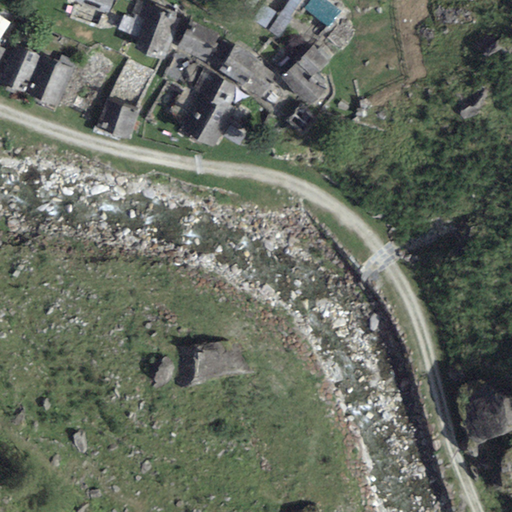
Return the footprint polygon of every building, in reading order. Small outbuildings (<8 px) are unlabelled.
[(110,0),(83,0),(108,8),(110,0)] [(181,13),(149,0),(136,0),(126,25),(143,32),(135,50),(161,60),(181,13)] [(289,0),(278,16),(264,6),(254,22),(277,38),(302,0),(289,0)] [(340,14),(322,0),(310,0),(304,8),(329,28),(340,14)] [(219,35),(191,21),(177,49),(205,63),(219,35)] [(315,77),(321,72),(336,58),(318,40),(299,60),(312,75),(315,77)] [(264,63),(237,44),(219,70),(260,99),(275,77),(261,67),(264,63)] [(41,57),(14,46),(0,78),(0,82),(25,94),(41,57)] [(73,71),(41,57),(25,94),(57,108),(73,71)] [(299,60),(282,78),(295,93),(312,75),(299,60)] [(235,87),(205,69),(193,89),(226,111),(228,105),(235,87)] [(309,107),(326,90),(315,77),(312,75),(295,93),(309,107)] [(193,89),(175,127),(216,148),(238,111),(228,105),(226,111),(193,89)] [(106,101),(96,128),(126,139),(137,112),(106,101)] [(314,120),(300,106),(287,120),(301,134),(314,120)]
